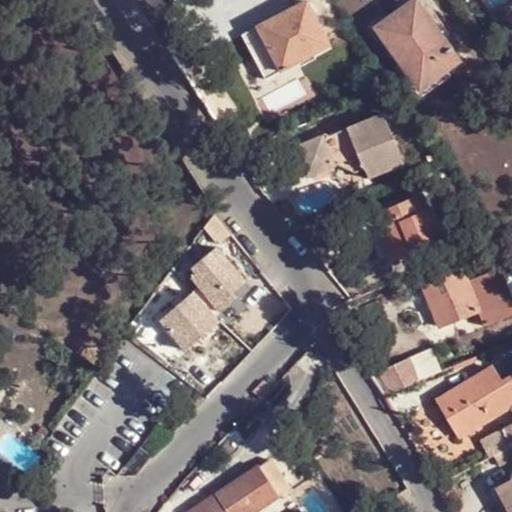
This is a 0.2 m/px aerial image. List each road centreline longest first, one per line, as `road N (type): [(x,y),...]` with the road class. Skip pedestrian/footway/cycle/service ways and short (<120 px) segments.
road 1 (residential): [(316,309),(116,0)]
road 2 (residential): [(316,309),(151,486),(105,500)]
road 3 (residential): [(316,309),(431,511)]
